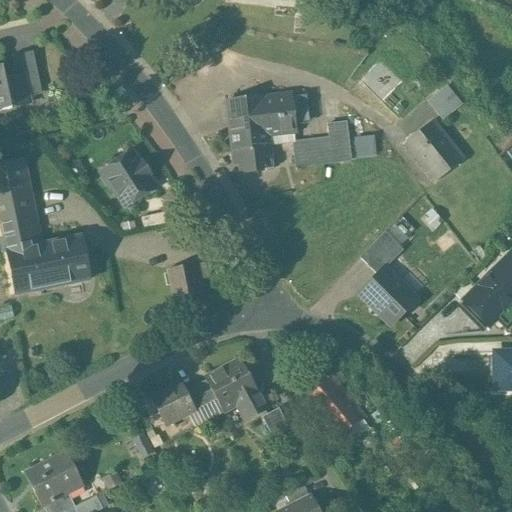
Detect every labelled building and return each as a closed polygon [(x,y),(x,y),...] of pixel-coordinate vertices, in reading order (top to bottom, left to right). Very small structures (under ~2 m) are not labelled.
[(359,0),(341,0),(340,14),(335,14),(334,25),(353,26),(354,15),(359,16),(359,0)] [(2,67),(0,67),(0,112),(32,105),(28,87),(39,84),(37,74),(25,77),(25,75),(5,79),(2,67)] [(86,84),(67,88),(69,96),(73,99),(89,96),(86,84)] [(446,87),(428,103),(443,121),(461,106),(446,87)] [(291,95),(226,102),(232,152),(271,148),(270,138),(295,136),(293,118),(308,116),(306,97),(291,98),(291,95)] [(433,123),(404,146),(419,164),(434,183),(463,160),(433,123)] [(345,124),(327,126),(328,139),(329,139),(330,151),(348,149),(345,124)] [(328,139),(294,143),(291,143),(294,168),(350,161),(348,149),(330,151),(329,139),(328,139)] [(271,148),(232,152),(233,162),(239,162),(240,174),(273,170),(271,148)] [(131,153),(116,162),(111,161),(105,165),(104,170),(101,172),(103,174),(102,179),(106,187),(112,188),(125,209),(155,190),(146,177),(149,175),(141,164),(139,165),(131,153)] [(19,163),(0,166),(0,212),(8,252),(35,246),(19,163)] [(434,183),(419,164),(409,173),(423,192),(434,183)] [(167,212),(141,218),(144,230),(169,224),(167,212)] [(384,233),(359,259),(377,277),(384,270),(403,252),(384,233)] [(8,252),(7,252),(15,294),(89,279),(80,237),(35,246),(8,252)] [(511,254),(476,289),(479,292),(474,297),(465,305),(466,309),(468,313),(470,316),(473,320),(477,323),(483,326),(488,328),(497,319),(506,328),(511,322),(511,254)] [(195,264),(167,270),(172,298),(201,292),(195,264)] [(384,270),(377,277),(359,295),(390,327),(415,301),(384,270)] [(474,297),(462,285),(453,294),(465,305),(474,297)] [(511,353),(495,354),(495,390),(511,390),(511,353)] [(239,361),(205,379),(205,381),(216,401),(205,406),(212,419),(223,413),(237,406),(245,422),(266,411),(239,361)] [(345,397),(329,378),(303,399),(319,418),(345,397)] [(205,381),(195,386),(205,406),(216,401),(205,381)] [(179,384),(149,399),(158,416),(162,414),(167,424),(163,426),(164,427),(194,412),(183,392),(179,384)] [(195,386),(183,392),(194,412),(205,406),(195,386)] [(511,426),(498,411),(498,395),(489,395),(490,415),(508,435),(511,431),(511,426)] [(345,397),(319,418),(337,440),(363,419),(345,397)] [(278,409),(261,419),(273,440),(288,432),(278,409)] [(136,436),(141,455),(157,451),(152,432),(136,436)] [(65,452),(23,473),(41,510),(43,509),(69,496),(83,489),(65,452)] [(303,486),(283,496),(290,508),(309,499),(303,486)] [(69,496),(43,509),(44,511),(67,511),(75,509),(69,496)] [(290,508),(282,511),(317,511),(310,498),(309,499),(290,508)]
